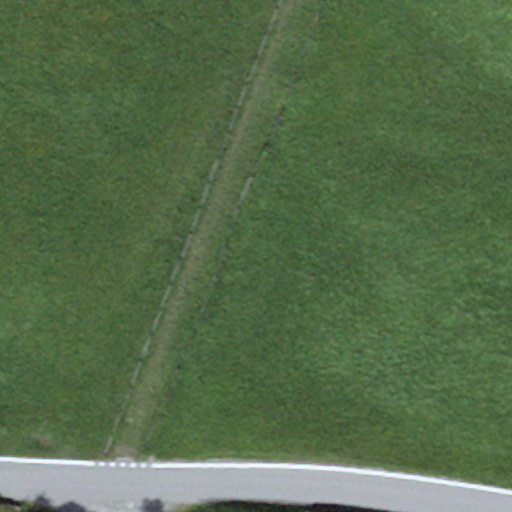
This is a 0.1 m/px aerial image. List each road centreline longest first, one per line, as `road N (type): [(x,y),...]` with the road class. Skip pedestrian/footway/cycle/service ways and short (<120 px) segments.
road 1 (track): [(294,0),(115,483),(119,511)]
road 2 (unclassified): [(463,511),(399,500),(0,482)]
